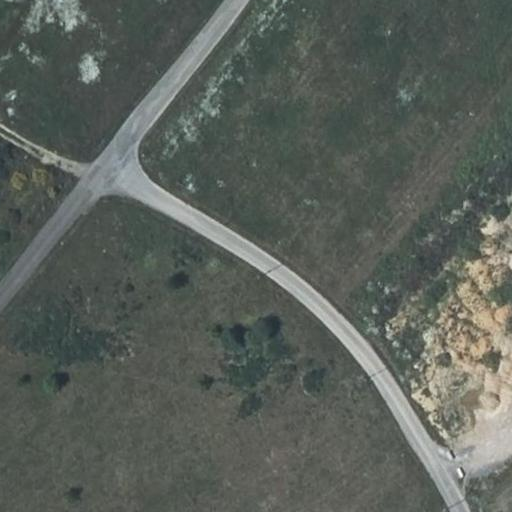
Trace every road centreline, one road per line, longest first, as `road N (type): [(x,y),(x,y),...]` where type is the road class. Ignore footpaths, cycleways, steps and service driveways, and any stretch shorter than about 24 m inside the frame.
road 1 (unclassified): [(105,169),(293,286),(389,394),(458,511)]
road 2 (unclassified): [(105,169),(238,0)]
road 3 (unclassified): [(0,303),(105,169)]
